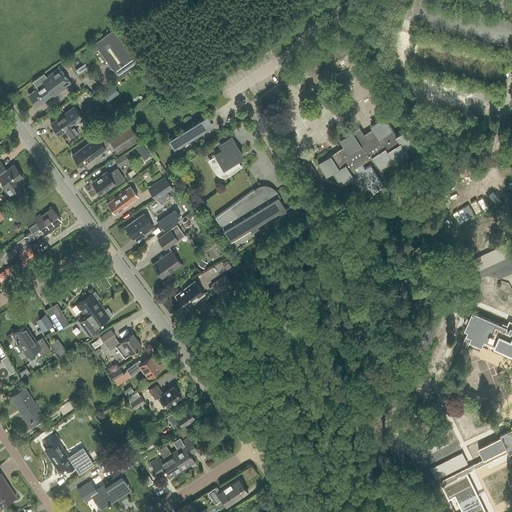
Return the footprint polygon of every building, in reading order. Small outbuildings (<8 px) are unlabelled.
[(119,77),(137,64),(138,63),(114,29),(95,43),(119,77)] [(38,89),(30,95),(37,106),(46,99),(48,101),(72,84),(61,68),(47,77),(45,73),(33,82),(38,89)] [(114,85),(103,93),(109,101),(120,94),(114,85)] [(79,131),(76,126),(84,120),(75,107),(66,113),(51,124),(60,135),(66,131),(71,138),(79,131)] [(355,169),(373,157),(382,170),(395,162),(397,165),(410,156),(406,150),(419,142),(411,128),(398,136),(385,117),(372,125),(374,129),(365,134),(361,128),(340,141),(344,147),(319,163),(328,177),(334,173),(342,186),(359,175),(355,169)] [(204,124),(203,124),(201,121),(200,121),(183,132),(178,135),(170,140),(176,150),(212,128),(212,127),(211,126),(210,125),(208,124),(207,124),(206,124),(204,124)] [(130,126),(109,140),(116,151),(113,157),(114,159),(119,156),(118,153),(139,140),(130,126)] [(101,136),(98,138),(98,137),(73,155),(81,167),(106,149),(106,148),(108,146),(108,145),(108,144),(108,143),(108,142),(103,136),(101,136)] [(225,150),(216,156),(220,162),(213,166),(212,165),(212,166),(216,173),(217,173),(221,176),(225,176),(229,175),(230,176),(243,166),(242,166),(241,167),(237,160),(243,155),(233,138),(222,145),(223,145),(225,150)] [(125,154),(115,160),(119,166),(129,161),(125,154)] [(307,159),(300,164),(309,178),(316,173),(307,159)] [(0,178),(7,188),(5,190),(9,195),(21,187),(17,182),(24,177),(15,165),(5,171),(0,164),(0,163),(0,178)] [(176,176),(190,168),(187,163),(182,166),(181,164),(172,170),(176,176)] [(109,174),(107,172),(93,182),(101,194),(115,184),(116,186),(126,179),(117,168),(109,174)] [(165,176),(148,188),(156,200),(174,188),(165,176)] [(232,240),(251,229),(253,233),(259,229),(257,226),(279,212),(281,215),(287,212),(279,198),(281,197),(277,191),(275,192),(273,190),(269,188),(266,187),(265,187),(260,188),(255,192),(254,190),(216,218),(232,240)] [(135,199),(128,189),(108,203),(116,213),(135,199)] [(41,214),(27,224),(32,231),(32,232),(37,228),(40,226),(57,215),(52,208),(42,216),(41,214)] [(174,210),(158,222),(163,230),(180,218),(174,210)] [(145,214),(126,227),(134,239),(144,232),(145,234),(154,227),(145,214)] [(32,231),(17,242),(23,251),(30,246),(61,224),(60,222),(62,221),(57,215),(40,226),(37,228),(32,232),(32,231)] [(183,223),(187,228),(192,224),(188,220),(183,223)] [(177,225),(158,238),(165,250),(179,240),(178,239),(184,235),(177,225)] [(23,251),(19,254),(26,265),(37,257),(30,246),(23,251)] [(153,265),(162,277),(181,264),(172,251),(153,265)] [(202,259),(199,265),(204,268),(208,262),(202,259)] [(223,263),(226,269),(231,267),(227,260),(223,263)] [(9,267),(13,274),(23,268),(19,261),(9,267)] [(227,274),(212,284),(218,294),(233,285),(227,274)] [(184,307),(192,302),(193,303),(205,294),(196,281),(176,296),(184,307)] [(96,292),(93,293),(73,308),(77,314),(82,310),(87,316),(83,319),(84,319),(102,305),(98,299),(100,298),(96,292)] [(109,308),(106,310),(102,305),(84,319),(83,319),(80,322),(91,337),(99,331),(97,328),(114,315),(109,308)] [(511,322),(510,322),(509,325),(504,323),(503,325),(473,312),(465,330),(469,332),(467,336),(472,338),(470,342),(482,347),(485,341),(511,353),(511,429),(501,435),(502,437),(479,448),(485,460),(507,448),(510,454),(511,452),(511,322)] [(46,314),(36,320),(43,331),(53,324),(46,314)] [(69,324),(63,314),(58,317),(64,327),(69,324)] [(58,317),(52,320),(58,331),(64,327),(58,317)] [(28,356),(39,350),(43,355),(51,350),(43,338),(37,342),(26,325),(13,333),(28,356)] [(125,359),(142,346),(133,334),(120,343),(114,336),(115,335),(110,330),(99,338),(110,351),(116,347),(125,359)] [(62,344),(55,349),(60,356),(67,351),(62,344)] [(8,356),(4,358),(12,373),(16,370),(8,356)] [(141,369),(148,379),(160,371),(151,358),(143,364),(139,366),(137,363),(136,363),(127,370),(131,376),(141,369)] [(120,367),(109,373),(114,381),(125,374),(120,367)] [(174,386),(164,394),(158,384),(150,390),(156,400),(161,397),(168,407),(182,397),(174,386)] [(131,387),(124,391),(127,396),(134,391),(131,387)] [(39,421),(45,417),(26,388),(12,397),(29,423),(37,418),(39,421)] [(137,392),(127,399),(134,410),(146,403),(141,395),(140,396),(137,392)] [(87,403),(80,394),(70,401),(76,411),(87,403)] [(176,431),(182,427),(196,418),(189,407),(175,416),(171,411),(164,416),(168,420),(176,431)] [(158,423),(161,429),(168,425),(164,419),(158,423)] [(59,472),(65,468),(68,472),(76,467),(81,473),(94,465),(87,453),(72,463),(58,442),(61,440),(57,434),(45,441),(49,447),(45,450),(59,472)] [(178,449),(172,453),(183,470),(196,462),(190,453),(197,449),(190,437),(183,441),(181,438),(174,442),(178,449)] [(132,451),(136,457),(155,446),(151,439),(136,447),(137,449),(132,451)] [(118,449),(109,455),(115,465),(125,459),(118,449)] [(183,470),(172,453),(161,460),(160,457),(151,463),(157,473),(164,469),(170,478),(183,470)] [(127,463),(122,466),(125,471),(130,468),(127,463)] [(1,474),(0,474),(0,507),(17,497),(1,474)] [(486,511),(467,474),(443,486),(449,499),(455,496),(463,511),(486,511)] [(130,490),(121,475),(97,491),(91,483),(80,490),(86,500),(93,495),(102,508),(130,490)] [(149,476),(144,479),(148,486),(153,482),(149,476)] [(209,491),(217,504),(245,485),(240,478),(219,492),(215,486),(209,491)] [(245,485),(217,504),(221,509),(226,506),(227,506),(249,491),(245,485)] [(261,511),(264,510),(259,503),(256,505),(254,503),(240,511),(261,511)]
